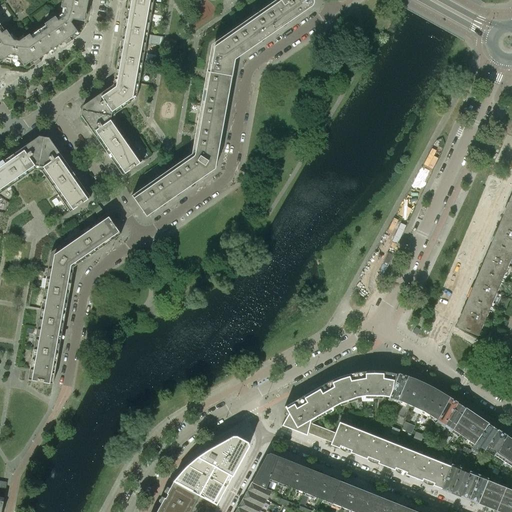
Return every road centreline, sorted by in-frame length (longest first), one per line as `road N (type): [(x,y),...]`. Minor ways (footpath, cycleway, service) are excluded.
road 1 (residential): [(141,235),(227,177),(250,68),(334,8),(329,0)]
road 2 (residential): [(376,323),(503,58)]
road 3 (residential): [(427,357),(511,161)]
road 4 (residential): [(263,433),(461,511)]
road 5 (residential): [(58,406),(88,279),(141,235)]
road 6 (residential): [(127,511),(173,444),(246,400)]
road 7 (residential): [(141,235),(51,106)]
road 8 (residential): [(246,400),(376,323)]
road 9 (residential): [(51,106),(103,66),(114,0)]
